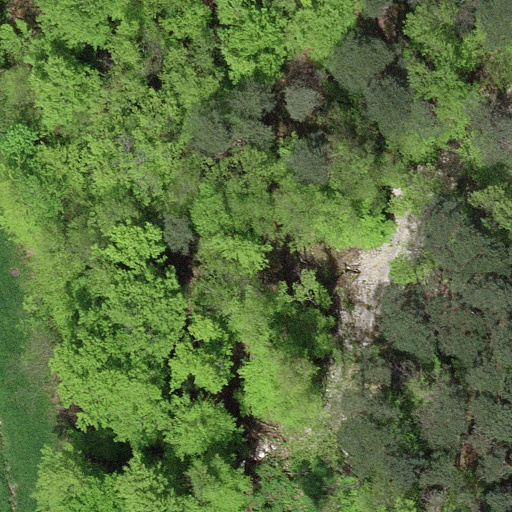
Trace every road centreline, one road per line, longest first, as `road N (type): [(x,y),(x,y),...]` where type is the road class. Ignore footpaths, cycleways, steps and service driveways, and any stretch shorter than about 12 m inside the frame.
road 1 (track): [(319,511),(347,403),(434,203),(511,110)]
road 2 (track): [(61,511),(0,158)]
